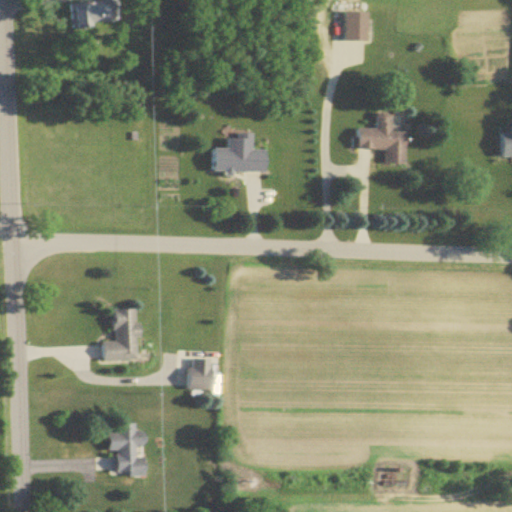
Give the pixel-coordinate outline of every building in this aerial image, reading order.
[(65,5),(66,24),(114,23),(113,0),(97,0),(97,3),(65,5)] [(363,42),(363,11),(338,11),(338,42),(363,42)] [(370,130),(349,129),(348,149),(378,150),(377,166),(396,167),(398,132),(384,132),(384,113),(370,113),(370,130)] [(511,158),(511,133),(494,133),(494,158),(511,158)] [(207,149),(206,172),(259,174),(260,150),(246,150),(246,135),(222,134),(222,150),(207,149)] [(106,341),(94,341),(95,361),(130,361),(129,309),(106,310),(106,341)] [(206,368),(181,368),(181,390),(206,390),(206,368)] [(109,451),(110,476),(138,476),(138,457),(129,457),(129,446),(137,446),(137,431),(129,431),(128,424),(109,424),(110,434),(101,434),(101,451),(109,451)]
